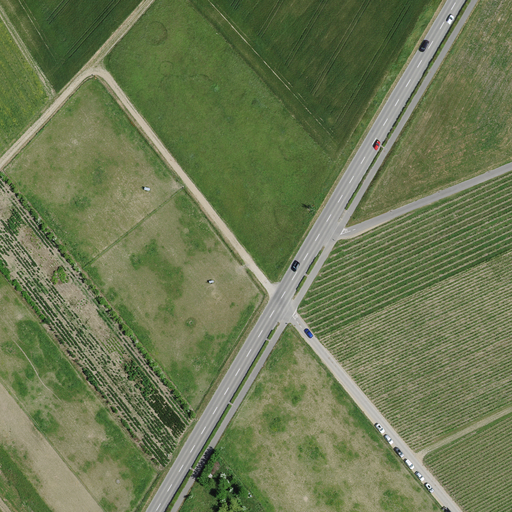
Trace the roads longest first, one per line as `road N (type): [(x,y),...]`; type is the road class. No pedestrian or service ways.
road 1 (secondary): [(457,0),(280,300)]
road 2 (track): [(94,62),(280,300)]
road 3 (unclassified): [(280,300),(455,511)]
road 4 (secondary): [(280,300),(156,511)]
road 5 (track): [(322,229),(341,234),(511,166)]
road 6 (track): [(0,166),(94,62)]
